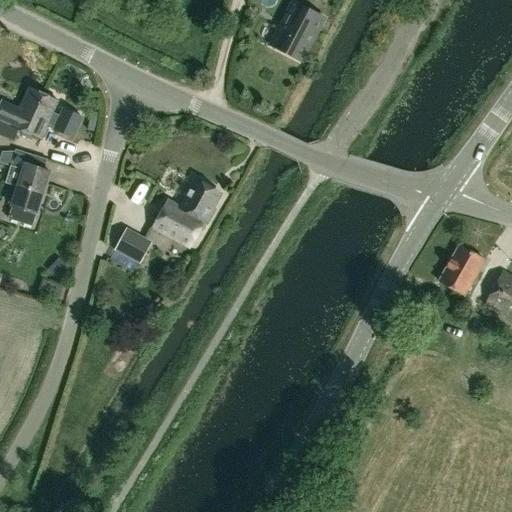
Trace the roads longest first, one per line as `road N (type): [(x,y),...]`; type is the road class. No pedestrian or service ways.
road 1 (unclassified): [(0,473),(35,417),(70,326),(125,74)]
road 2 (tertiary): [(262,511),(440,196)]
road 3 (unclassified): [(324,163),(125,74)]
road 4 (unclassified): [(324,163),(420,0)]
road 5 (unclassified): [(125,74),(0,10)]
road 6 (tertiary): [(440,196),(511,98)]
road 7 (unclassified): [(440,196),(324,163)]
